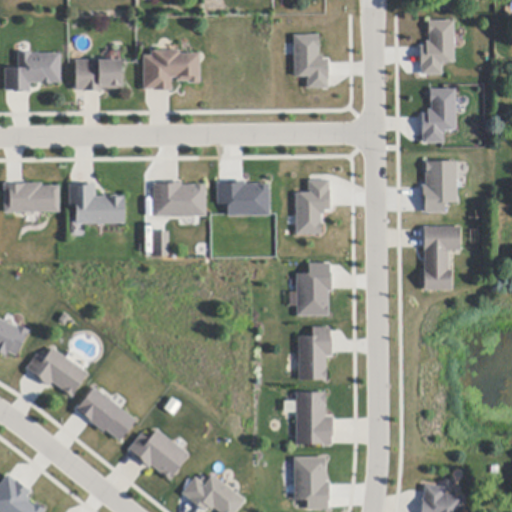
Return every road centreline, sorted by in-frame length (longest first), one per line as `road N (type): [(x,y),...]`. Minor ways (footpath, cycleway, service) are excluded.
road 1 (residential): [(370,511),(379,454),(371,0)]
road 2 (residential): [(373,135),(0,139)]
road 3 (residential): [(0,409),(130,511)]
